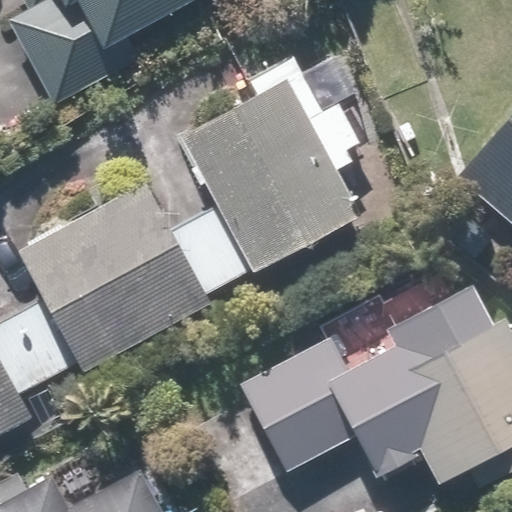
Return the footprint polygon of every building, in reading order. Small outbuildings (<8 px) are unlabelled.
[(33,0),(36,4),(18,14),(62,98),(149,52),(136,27),(186,0),(33,0)] [(0,433),(45,409),(31,385),(89,354),(93,362),(218,298),(213,289),(304,241),(370,207),(298,71),(195,125),(233,197),(180,225),(156,179),(32,243),(56,290),(0,319),(0,433)] [(511,221),(511,116),(460,178),(511,221)] [(288,470),(363,432),(383,472),(426,450),(452,500),(511,469),(511,318),(511,316),(501,320),(480,280),(392,325),(402,343),(349,369),(333,338),(244,383),(288,470)] [(171,511),(146,465),(78,502),(60,469),(5,499),(11,511),(171,511)]
